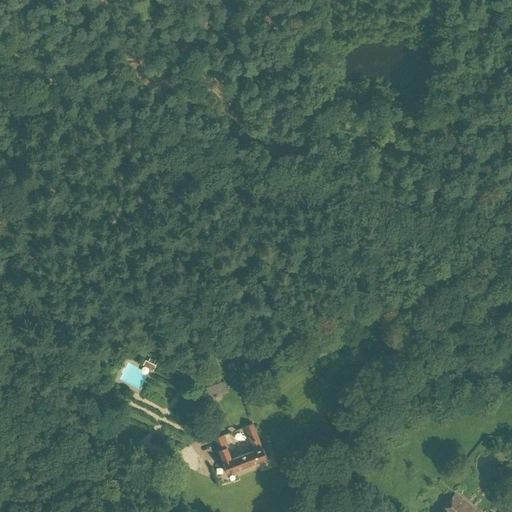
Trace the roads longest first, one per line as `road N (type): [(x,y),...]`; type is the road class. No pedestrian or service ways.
road 1 (track): [(450,207),(335,202),(295,190),(10,64)]
road 2 (track): [(0,422),(183,456)]
